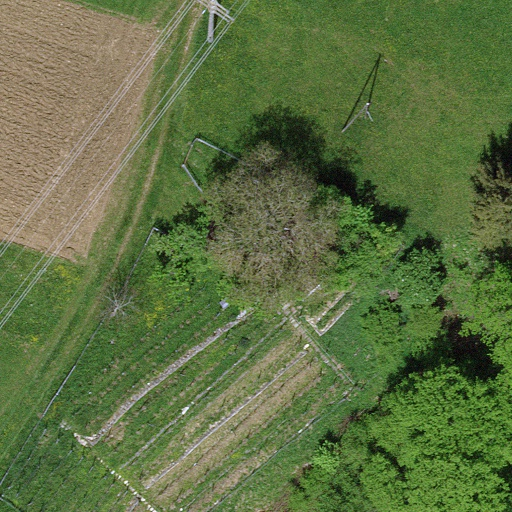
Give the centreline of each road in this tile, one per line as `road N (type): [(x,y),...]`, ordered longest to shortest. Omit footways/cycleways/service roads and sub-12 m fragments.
road 1 (track): [(0,414),(153,123)]
road 2 (track): [(200,0),(153,123)]
